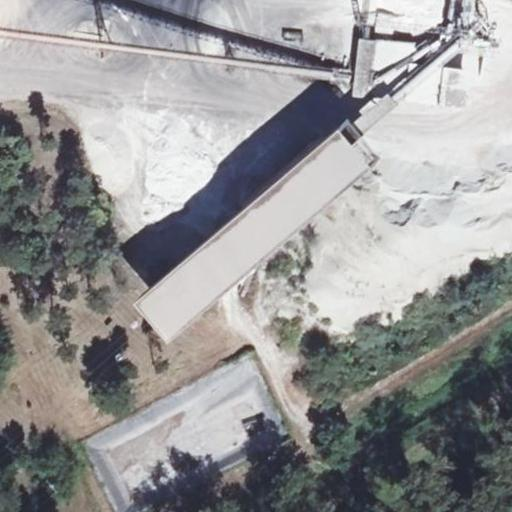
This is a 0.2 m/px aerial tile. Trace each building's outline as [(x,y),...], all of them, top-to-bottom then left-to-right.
[(365,0),(364,17),(456,29),(459,0),(365,0)] [(462,34),(460,50),(499,55),(501,38),(462,34)] [(359,39),(352,97),(464,108),(469,70),(412,65),(414,45),(359,39)] [(331,127),(320,136),(354,175),(364,166),(331,127)] [(354,175),(320,136),(239,205),(273,244),(354,175)] [(273,244),(239,205),(127,300),(160,341),(273,244)]
